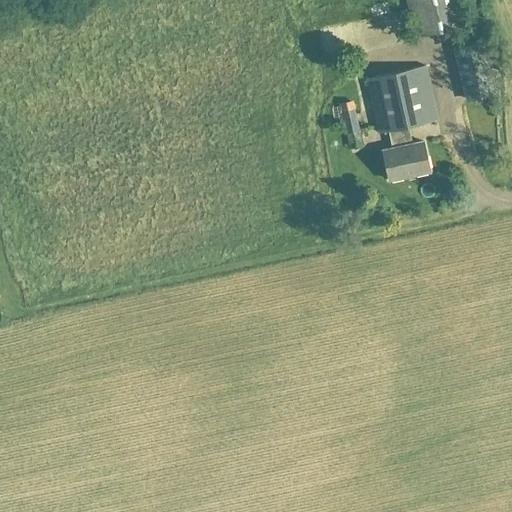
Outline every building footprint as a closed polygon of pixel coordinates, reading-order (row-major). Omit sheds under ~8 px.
[(407,0),(416,35),(468,24),(462,0),(407,0)] [(488,40),(454,47),(467,101),(501,94),(488,40)] [(427,63),(367,76),(379,131),(389,128),(410,124),(439,117),(427,63)] [(364,145),(355,100),(340,103),(350,148),(364,145)] [(393,144),(382,147),(383,149),(389,178),(402,175),(402,179),(416,176),(415,172),(431,169),(425,139),(425,137),(413,140),(410,124),(389,128),(393,144)]
